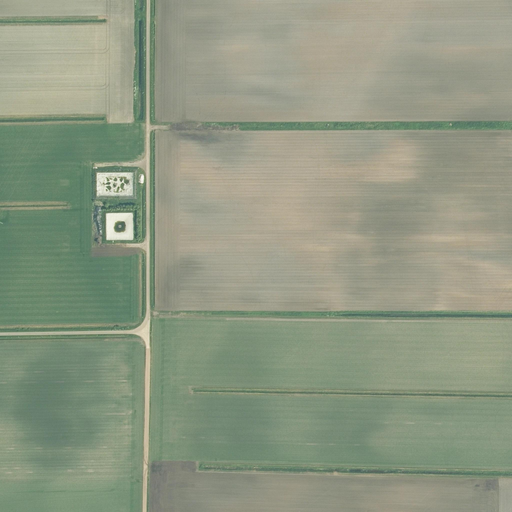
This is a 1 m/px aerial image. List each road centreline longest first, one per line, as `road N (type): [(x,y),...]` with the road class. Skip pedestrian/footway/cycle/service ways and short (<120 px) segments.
road 1 (unclassified): [(0,333),(147,331),(147,0)]
road 2 (track): [(147,331),(144,511)]
